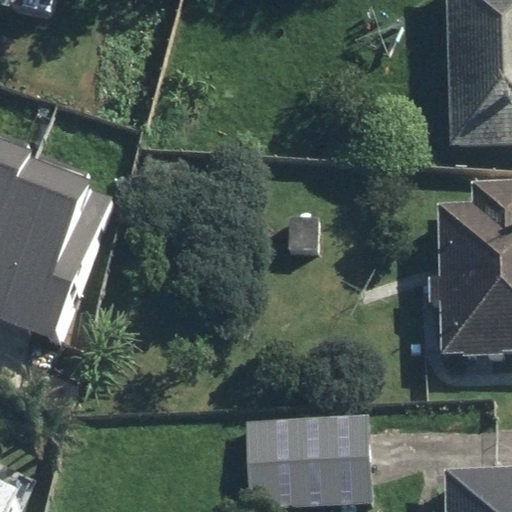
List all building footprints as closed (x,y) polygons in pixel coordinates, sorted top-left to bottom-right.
[(53,0),(0,0),(0,11),(50,20),(53,0)] [(511,0),(445,0),(451,145),(511,142),(511,0)] [(0,142),(0,307),(62,334),(122,194),(0,142)] [(472,202),(438,203),(441,355),(511,353),(511,178),(472,181),(472,202)] [(333,222),(291,219),(288,262),(330,265),(333,222)] [(390,511),(387,414),(254,418),(257,511),(390,511)] [(464,511),(511,511),(511,476),(464,478),(464,511)] [(51,511),(53,508),(0,482),(0,511),(51,511)]
